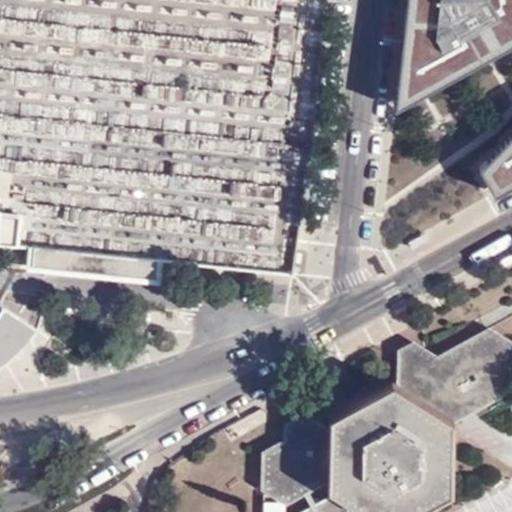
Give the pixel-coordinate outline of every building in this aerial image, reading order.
[(511,0),(404,0),(392,108),(511,42),(511,0)] [(511,130),(478,166),(493,193),(511,183),(511,130)] [(0,246),(16,248),(17,226),(0,224),(0,246)] [(157,280),(158,263),(145,262),(33,250),(32,266),(43,267),(157,280)] [(0,366),(6,362),(20,349),(37,330),(4,307),(0,311),(0,366)] [(300,425),(282,436),(259,448),(260,486),(285,501),(327,479),(326,485),(334,489),(290,511),(351,511),(350,508),(354,501),(372,511),(401,511),(449,487),(450,421),(511,388),(511,340),(486,324),(436,351),(436,364),(328,423),(327,423),(310,432),(300,425)] [(436,364),(436,351),(410,338),(397,346),(396,382),(391,379),(328,413),(328,423),(436,364)] [(283,419),(282,436),(300,425),(310,432),(327,423),(304,408),(283,419)]
